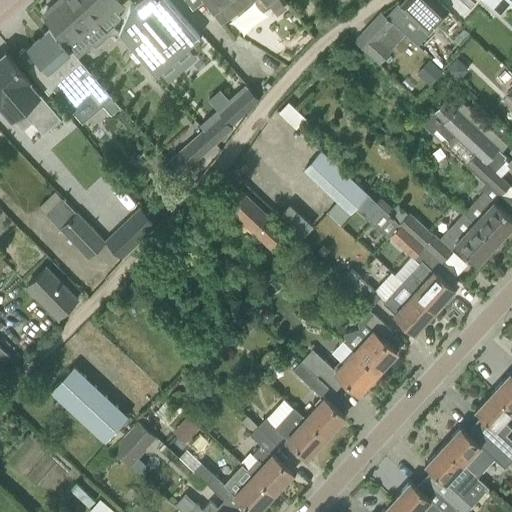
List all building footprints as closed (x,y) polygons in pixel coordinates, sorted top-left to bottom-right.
[(60,0),(45,14),(72,43),(70,46),(79,56),(99,38),(90,28),(87,24),(64,0),(60,0)] [(117,0),(64,0),(87,24),(90,28),(99,38),(106,32),(108,35),(116,28),(113,25),(118,20),(120,17),(112,7),(119,1),(117,0)] [(137,0),(129,7),(119,32),(155,74),(199,37),(167,0),(137,0)] [(203,1),(213,14),(231,0),(185,0),(192,9),(203,1)] [(231,0),(213,14),(221,25),(253,0),(261,0),(266,6),(273,0),(231,0)] [(432,0),(405,0),(400,6),(429,33),(447,14),(432,0)] [(390,50),(405,34),(381,11),(354,41),(364,50),(361,52),(368,59),(371,57),(379,65),(388,55),(392,51),(390,50)] [(74,107),(87,95),(98,107),(102,104),(111,114),(120,106),(64,42),(61,44),(49,30),(28,48),(38,60),(27,69),(48,93),(56,86),(74,107)] [(60,118),(29,80),(5,51),(1,55),(2,56),(5,54),(6,55),(0,60),(0,104),(11,116),(20,108),(42,133),(60,118)] [(248,87),(232,101),(242,113),(258,99),(248,87)] [(299,126),(309,115),(291,100),(281,111),(299,126)] [(446,100),(434,112),(488,164),(507,145),(463,104),(457,110),(446,100)] [(496,243),(511,225),(511,218),(494,201),(509,185),(488,165),(488,164),(434,112),(428,107),(417,118),(432,133),(436,129),(448,141),(445,145),(485,182),(479,188),(483,191),(463,212),(496,243)] [(220,114),(202,130),(214,143),(232,127),(220,114)] [(184,146),(167,161),(178,175),(196,159),(184,146)] [(351,215),(358,207),(370,196),(321,150),(303,169),(351,215)] [(289,234),(240,188),(224,205),(273,251),(289,234)] [(122,258),(157,224),(140,206),(104,239),(122,258)] [(59,228),(88,258),(106,241),(77,211),(59,228)] [(496,243),(463,212),(440,237),(435,232),(433,234),(410,212),(400,223),(401,224),(422,244),(442,262),(453,250),(452,249),(456,245),(477,264),(496,243)] [(422,244),(401,224),(389,236),(411,256),(422,244)] [(434,311),(454,289),(422,260),(411,272),(422,283),(414,292),(434,311)] [(367,281),(386,298),(400,282),(381,265),(367,281)] [(58,317),(77,298),(46,266),(27,285),(58,317)] [(378,293),(359,276),(350,285),(372,306),(381,296),(378,293)] [(434,311),(414,292),(402,282),(383,303),(414,332),(434,311)] [(354,350),(378,372),(397,352),(383,339),(391,330),(370,310),(358,323),(359,329),(345,333),(346,338),(344,341),(354,350)] [(332,353),(342,362),(335,370),(312,349),(301,361),(317,375),(319,373),(336,389),(344,380),(358,393),(378,372),(354,350),(344,341),(332,353)] [(0,365),(10,355),(0,345),(0,365)] [(329,387),(317,375),(301,361),(293,369),(322,395),(329,387)] [(50,391),(69,408),(105,440),(128,415),(88,379),(74,366),(50,391)] [(492,390),(511,409),(511,373),(509,371),(492,390)] [(511,427),(505,422),(511,414),(511,409),(492,390),(474,410),(481,416),(474,423),(507,453),(511,447),(511,443),(504,437),(511,427)] [(324,398),(305,418),(325,437),(344,416),(324,398)] [(265,418),(257,426),(276,443),(283,436),(306,457),(325,437),(305,418),(293,406),(274,426),(265,418)] [(186,415),(176,427),(187,437),(198,425),(186,415)] [(138,419),(111,448),(130,465),(157,437),(138,419)] [(459,426),(442,445),(477,477),(494,458),(505,467),(511,458),(507,453),(474,423),(466,432),(459,426)] [(271,455),(268,452),(276,443),(257,426),(249,434),(261,445),(253,454),(257,458),(247,469),(253,474),(273,493),(292,472),(272,454),(271,455)] [(431,470),(424,478),(457,508),(460,511),(465,511),(471,506),(459,496),(477,477),(442,445),(424,464),(431,470)] [(215,474),(202,462),(193,472),(206,484),(225,501),(233,491),(215,474)] [(252,511),(255,511),(273,493),(253,474),(234,495),(252,511)] [(452,511),(457,508),(424,478),(416,486),(409,480),(392,499),(406,511),(452,511)] [(87,511),(116,511),(118,511),(102,497),(87,511)] [(406,511),(392,499),(379,511),(406,511)] [(222,511),(221,511),(210,501),(202,509),(197,504),(189,511),(222,511)]
